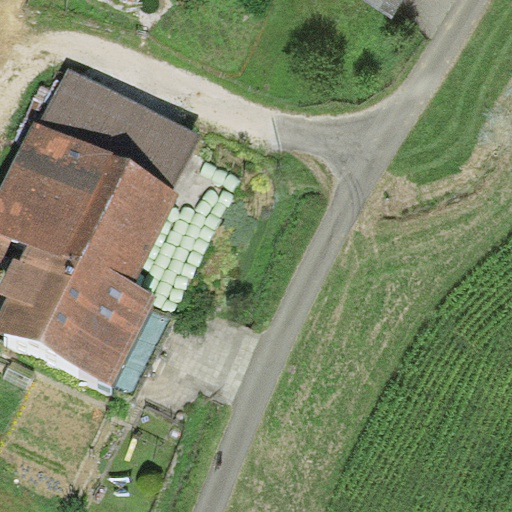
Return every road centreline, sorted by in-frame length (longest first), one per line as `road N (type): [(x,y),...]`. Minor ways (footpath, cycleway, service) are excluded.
road 1 (track): [(468,0),(379,149),(202,511)]
road 2 (track): [(379,149),(274,128),(72,44),(25,57),(0,100)]
